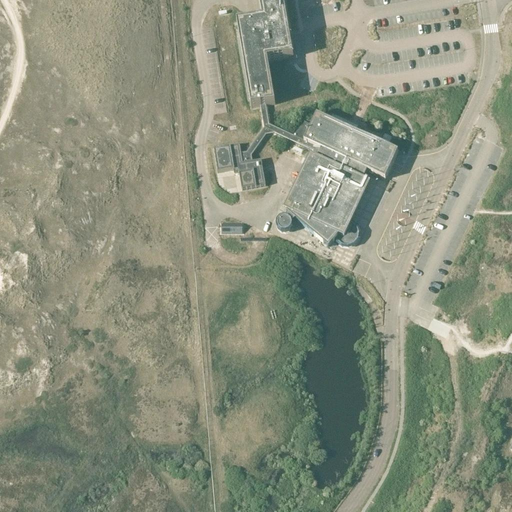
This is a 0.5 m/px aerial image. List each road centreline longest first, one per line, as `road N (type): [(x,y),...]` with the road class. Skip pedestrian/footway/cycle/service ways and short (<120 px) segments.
road 1 (track): [(392,308),(448,340),(455,373),(459,428),(427,511)]
road 2 (unknown): [(393,286),(367,270),(364,255),(394,179),(421,162),(448,164)]
